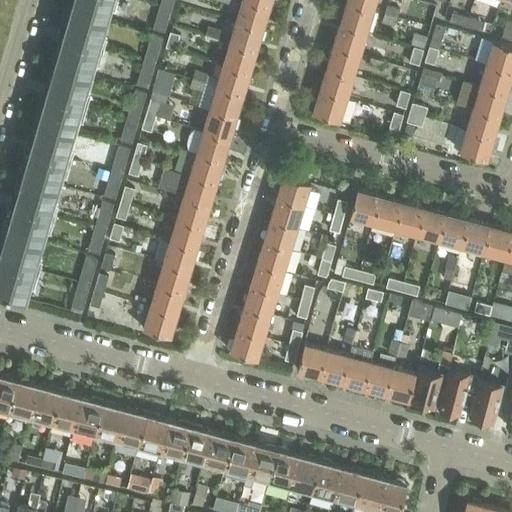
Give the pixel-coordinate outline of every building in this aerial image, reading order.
[(72,0),(70,8),(105,18),(109,0),(72,0)] [(241,0),(236,19),(263,27),(269,5),(250,0),(241,0)] [(346,0),(346,1),(373,9),(375,0),(346,0)] [(346,1),(339,23),(366,31),(373,9),(346,1)] [(158,12),(169,15),(172,6),(161,3),(158,12)] [(398,8),(387,5),(384,13),(396,16),(398,8)] [(70,8),(54,63),(89,73),(105,18),(70,8)] [(156,20),(167,23),(169,15),(158,12),(156,20)] [(469,17),(452,12),(450,20),(466,25),(469,17)] [(396,16),(384,13),(382,20),(394,24),(396,16)] [(485,22),(469,17),(466,25),(482,30),(485,22)] [(256,50),(263,27),(236,19),(229,41),(256,50)] [(153,28),(164,32),(167,23),(156,20),(153,28)] [(511,32),(511,21),(507,20),(502,36),(510,39),(511,32)] [(436,22),(431,39),(441,42),(446,25),(436,22)] [(339,23),(332,45),(360,53),(366,31),(339,23)] [(220,30),(208,27),(206,34),(218,38),(220,30)] [(163,37),(152,33),(149,42),(160,45),(163,37)] [(486,62),(511,69),(511,45),(493,39),(486,62)] [(250,72),(256,50),(229,41),(222,64),(250,72)] [(160,45),(149,42),(147,50),(158,53),(160,45)] [(332,45),(326,67),(353,75),(360,53),(332,45)] [(155,62),(158,53),(147,50),(144,59),(155,62)] [(383,60),(371,57),(369,64),(380,68),(383,60)] [(155,62),(144,59),(142,67),(153,70),(155,62)] [(507,92),(511,74),(511,69),(486,62),(480,84),(507,92)] [(54,63),(38,119),(73,129),(89,73),(54,63)] [(222,64),(216,85),(243,93),(250,72),(222,64)] [(418,88),(435,93),(442,70),(425,65),(418,88)] [(153,70),(142,67),(139,75),(150,79),(153,70)] [(326,67),(319,89),(347,97),(353,75),(326,67)] [(207,74),(195,71),(193,79),(204,82),(207,74)] [(150,79),(139,75),(137,84),(148,87),(150,79)] [(204,82),(193,79),(191,86),(202,90),(204,82)] [(237,115),(243,93),(216,85),(205,82),(199,103),(209,107),(237,115)] [(480,84),(473,106),(500,114),(507,92),(480,84)] [(146,92),(135,89),(133,97),(144,101),(146,92)] [(340,119),(347,97),(319,89),(313,111),(340,119)] [(161,101),(162,97),(154,94),(143,125),(152,128),(158,110),(170,114),(173,105),(161,101)] [(144,101),(133,97),(130,106),(141,109),(144,101)] [(424,123),(429,104),(414,100),(409,119),(424,123)] [(128,114),(139,118),(141,109),(130,106),(128,114)] [(494,136),(500,114),(473,106),(467,128),(494,136)] [(209,107),(203,129),(230,137),(237,115),(209,107)] [(125,123),(137,126),(139,118),(128,114),(125,123)] [(57,185),(65,157),(73,129),(38,119),(22,174),(57,185)] [(123,131),(134,134),(137,126),(125,123),(123,131)] [(487,158),(494,136),(467,128),(460,150),(487,158)] [(224,159),(230,137),(203,129),(196,150),(224,159)] [(120,139),(132,143),(134,134),(123,131),(120,139)] [(117,153),(128,156),(130,148),(119,144),(117,153)] [(188,170),(194,149),(183,146),(177,167),(188,170)] [(196,150),(190,172),(217,181),(224,159),(196,150)] [(114,161),(125,164),(128,156),(117,153),(114,161)] [(112,170),(123,173),(125,164),(114,161),(112,170)] [(182,191),(187,171),(166,166),(161,186),(182,191)] [(109,178),(120,181),(123,173),(112,170),(109,178)] [(210,203),(217,181),(190,172),(183,195),(210,203)] [(22,174),(6,230),(41,240),(57,185),(22,174)] [(284,174),(277,196),(304,204),(310,182),(284,174)] [(107,186),(118,190),(120,181),(109,178),(107,186)] [(118,214),(127,216),(136,186),(127,183),(118,214)] [(105,195),(115,198),(118,190),(107,186),(105,195)] [(349,215),(372,222),(379,194),(356,188),(349,215)] [(401,200),(379,194),(372,222),(394,227),(401,200)] [(204,225),(210,203),(183,195),(177,216),(204,225)] [(297,226),(304,204),(277,196),(270,218),(297,226)] [(339,196),(332,227),(341,229),(349,198),(339,196)] [(111,211),(114,203),(103,200),(100,208),(111,211)] [(394,227),(416,233),(424,206),(401,200),(394,227)] [(446,211),(424,206),(416,233),(439,239),(446,211)] [(109,220),(111,211),(100,208),(98,216),(109,220)] [(439,239),(461,245),(469,217),(446,211),(439,239)] [(107,228),(109,220),(98,216),(95,225),(107,228)] [(177,216),(170,238),(197,246),(204,225),(177,216)] [(490,223),(469,217),(461,245),(483,251),(490,223)] [(270,218),(264,240),(291,248),(297,226),(270,218)] [(483,251),(505,257),(511,230),(511,229),(490,223),(483,251)] [(93,233),(104,237),(107,228),(95,225),(93,233)] [(0,289),(24,296),(33,268),(41,240),(6,230),(0,250),(0,289)] [(90,242),(102,245),(104,237),(93,233),(90,242)] [(191,269),(197,246),(170,238),(163,261),(191,269)] [(284,270),(291,248),(264,240),(257,262),(284,270)] [(319,271),(328,273),(337,243),(328,240),(319,271)] [(88,250),(99,253),(102,245),(90,242),(88,250)] [(86,255),(84,263),(95,267),(98,258),(86,255)] [(458,257),(450,255),(447,266),(455,268),(458,257)] [(466,259),(458,257),(455,268),(463,271),(466,259)] [(163,261),(157,282),(184,290),(191,269),(163,261)] [(374,281),(377,271),(343,261),(340,271),(374,281)] [(257,262),(251,284),(277,292),(284,270),(257,262)] [(84,263),(81,272),(93,275),(95,267),(84,263)] [(102,304),(108,272),(99,270),(93,302),(102,304)] [(81,272),(79,280),(90,284),(93,275),(81,272)] [(389,277),(388,287),(419,290),(420,280),(389,277)] [(79,280),(76,289),(88,292),(90,284),(79,280)] [(178,313),(184,290),(157,282),(150,304),(178,313)] [(271,314),(277,292),(251,284),(244,306),(271,314)] [(88,292),(76,289),(74,297),(85,300),(88,292)] [(74,297),(71,305),(83,309),(85,300),(74,297)] [(178,313),(150,304),(144,327),(171,335),(178,313)] [(511,304),(500,305),(501,316),(511,316),(511,304)] [(244,306),(237,328),(264,336),(271,314),(244,306)] [(257,358),(264,336),(237,328),(231,350),(257,358)] [(355,332),(347,330),(344,341),(352,343),(355,332)] [(399,344),(391,341),(388,353),(396,355),(399,344)] [(297,369),(319,375),(327,348),(304,342),(297,369)] [(454,345),(444,342),(439,362),(449,365),(454,345)] [(511,403),(506,424),(511,425),(511,344),(508,343),(499,376),(508,378),(504,391),(511,393),(511,403)] [(407,346),(399,344),(396,355),(403,357),(407,346)] [(319,375),(342,381),(349,354),(327,348),(319,375)] [(342,381),(364,387),(371,360),(349,354),(342,381)] [(364,387),(386,393),(393,366),(371,360),(364,387)] [(386,393),(409,399),(416,372),(393,366),(386,393)] [(418,366),(416,372),(409,399),(433,405),(442,372),(418,366)] [(465,390),(474,393),(478,377),(479,375),(448,367),(438,407),(443,408),(443,411),(458,415),(465,390)] [(0,410),(8,412),(18,376),(7,374),(4,376),(0,374),(0,410)] [(28,379),(18,376),(8,412),(29,418),(38,385),(30,383),(28,379)] [(478,377),(474,393),(468,414),(492,421),(502,383),(478,377)] [(29,418),(51,424),(61,388),(50,385),(46,387),(38,385),(29,418)] [(72,390),(61,388),(51,424),(73,430),(82,396),(74,394),(72,390)] [(73,430),(95,435),(104,399),(94,396),(90,398),(82,396),(73,430)] [(114,402),(104,399),(95,435),(116,441),(125,408),(116,405),(114,402)] [(116,441),(138,447),(147,410),(136,408),(133,410),(125,408),(116,441)] [(158,413),(147,410),(138,447),(160,453),(169,419),(160,417),(158,413)] [(160,453),(181,458),(191,422),(181,419),(177,421),(169,419),(160,453)] [(201,425),(191,422),(181,458),(203,464),(212,431),(203,428),(201,425)] [(203,464),(225,470),(234,433),(223,430),(219,433),(212,431),(203,464)] [(244,436),(234,433),(225,470),(246,475),(255,442),(246,440),(244,436)] [(246,475),(268,481),(277,445),(267,442),(263,444),(255,442),(246,475)] [(287,447),(277,445),(268,481),(290,487),(298,454),(289,451),(287,447)] [(290,487),(311,493),(321,456),(311,454),(307,456),(298,454),(290,487)] [(42,459),(27,455),(26,462),(40,466),(42,459)] [(330,459),(321,456),(311,493),(332,498),(341,465),(332,463),(330,459)] [(40,466),(54,469),(55,462),(42,459),(40,466)] [(69,464),(67,473),(83,477),(85,468),(69,464)] [(332,498),(354,504),(364,468),(354,465),(350,467),(341,465),(332,498)] [(108,474),(85,468),(83,477),(106,482),(107,475),(108,474)] [(374,470),(364,468),(354,504),(376,510),(385,477),(376,474),(374,470)] [(156,491),(160,477),(132,471),(129,485),(156,491)] [(107,475),(106,482),(119,485),(121,478),(107,475)] [(393,479),(385,477),(376,510),(383,511),(398,511),(399,511),(402,510),(403,505),(401,502),(407,483),(405,482),(403,479),(397,477),(393,479)] [(0,511),(6,511),(11,493),(2,491),(0,500),(0,511)] [(35,511),(38,499),(39,494),(30,492),(27,508),(17,506),(16,511),(35,511)] [(463,511),(482,511),(485,503),(468,498),(463,511)] [(45,511),(48,501),(38,499),(35,511),(45,511)] [(230,500),(227,509),(235,511),(239,502),(230,500)] [(245,511),(247,505),(239,502),(235,511),(245,511)] [(507,511),(508,509),(485,503),(482,511),(507,511)]
